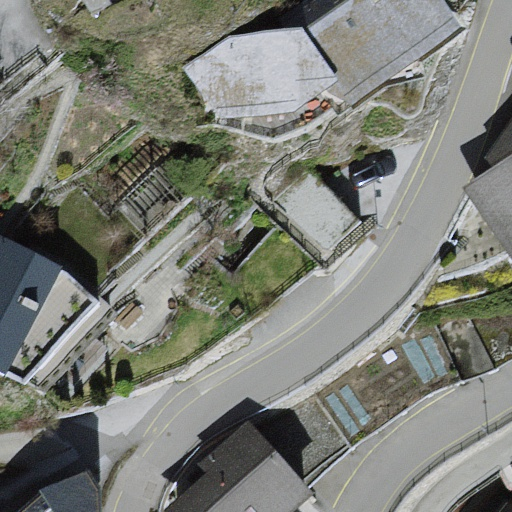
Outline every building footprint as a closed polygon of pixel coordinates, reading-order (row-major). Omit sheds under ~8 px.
[(239,34),(183,69),(220,121),(295,113),(321,117),(353,107),(386,85),(422,73),(421,59),(466,26),(446,0),(305,0),(269,26),(239,34)] [(511,45),(501,52),(511,69),(511,45)] [(511,114),(471,141),(494,176),(511,164),(511,114)] [(465,194),(511,268),(511,164),(494,176),(465,194)] [(0,234),(0,368),(30,383),(109,302),(0,234)] [(241,427),(206,458),(210,472),(172,506),(177,511),(294,511),(307,501),(241,427)] [(97,511),(82,482),(41,511),(97,511)]
